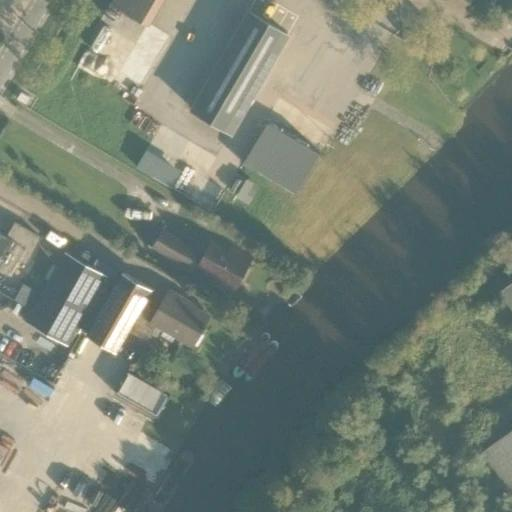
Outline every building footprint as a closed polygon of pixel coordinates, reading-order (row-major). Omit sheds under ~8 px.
[(110,0),(108,6),(151,25),(162,0),(110,0)] [(193,109),(232,132),(288,35),(249,12),(193,109)] [(296,193),(318,152),(262,121),(239,162),(296,193)] [(26,263),(42,238),(16,222),(7,237),(0,233),(0,271),(9,277),(19,259),(26,263)] [(153,248),(187,267),(196,250),(162,231),(153,248)] [(246,262),(251,253),(233,243),(228,253),(210,243),(197,265),(234,286),(247,263),(246,262)] [(66,346),(107,277),(66,252),(25,321),(66,346)] [(115,350),(127,329),(142,303),(151,288),(122,272),(86,334),(115,350)] [(192,345),(209,315),(186,302),(187,299),(168,289),(156,310),(142,303),(127,329),(146,340),(156,324),(192,345)] [(157,416),(169,396),(127,372),(115,393),(157,416)] [(511,491),(511,429),(482,452),(511,491)]
